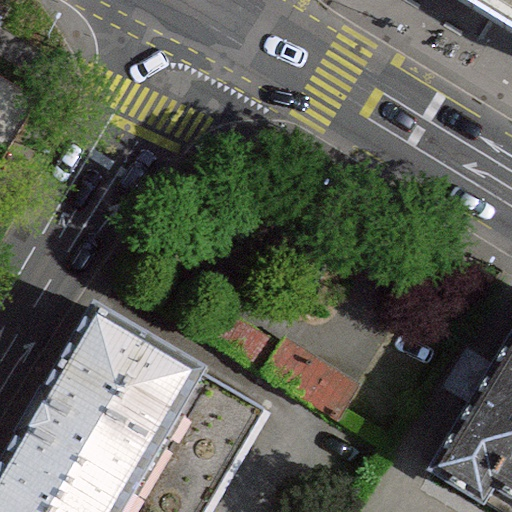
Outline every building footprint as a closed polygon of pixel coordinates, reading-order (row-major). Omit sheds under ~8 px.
[(511,0),(471,0),(511,23),(511,0)] [(0,160),(39,94),(0,70),(0,160)] [(122,511),(207,371),(102,308),(0,477),(0,511),(122,511)] [(283,340),(265,372),(342,416),(360,384),(283,340)] [(511,347),(439,474),(491,503),(500,487),(511,494),(511,347)] [(208,511),(270,409),(207,371),(122,511),(208,511)]
